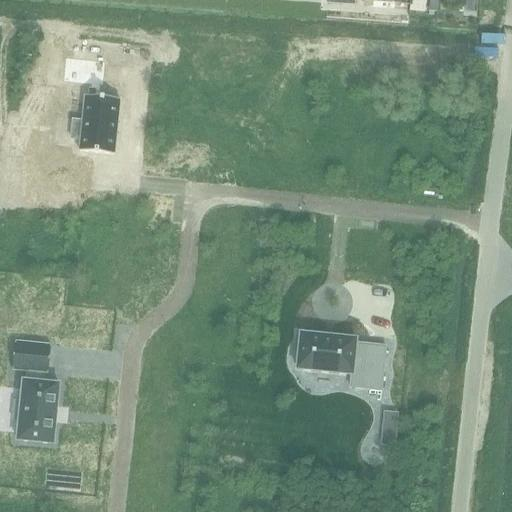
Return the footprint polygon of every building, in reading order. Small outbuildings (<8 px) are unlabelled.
[(430,0),(429,12),(437,13),(438,1),(430,0)] [(249,50),(248,67),(262,68),(263,51),(249,50)] [(66,59),(63,83),(89,85),(87,97),(85,97),(83,122),(73,121),(71,139),(81,141),(80,152),(114,156),(120,101),(99,99),(100,87),(103,87),(105,63),(66,59)] [(325,79),(321,113),(380,119),(383,94),(423,98),(423,97),(420,97),(423,73),(385,69),(384,75),(346,71),(345,81),(325,79)] [(299,334),(295,371),(352,377),(351,389),(381,392),(385,348),(356,345),(357,340),(299,334)] [(15,343),(12,371),(28,373),(27,383),(23,382),(21,403),(15,403),(13,420),(19,421),(17,442),(53,446),(56,415),(59,386),(43,384),(44,374),(48,375),(51,347),(15,343)] [(384,412),(382,435),(397,436),(399,414),(384,412)]
